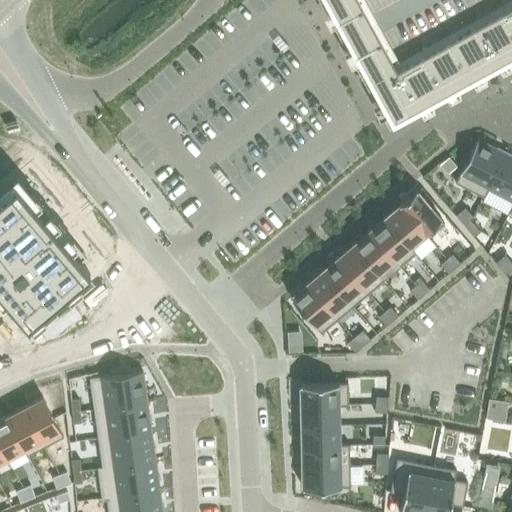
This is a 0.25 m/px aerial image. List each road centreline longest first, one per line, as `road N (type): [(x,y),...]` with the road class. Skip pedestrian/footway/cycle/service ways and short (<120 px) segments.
road 1 (residential): [(0,378),(111,329),(122,279),(152,253)]
road 2 (residential): [(245,403),(230,344),(152,253)]
road 3 (residential): [(185,511),(179,409),(245,403)]
road 4 (residential): [(65,146),(6,7)]
road 5 (residential): [(152,253),(65,146)]
